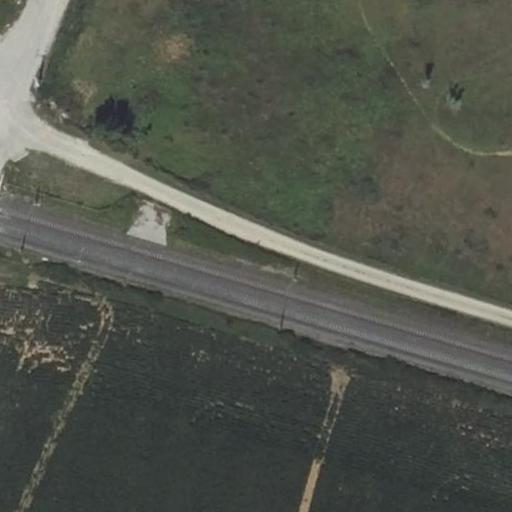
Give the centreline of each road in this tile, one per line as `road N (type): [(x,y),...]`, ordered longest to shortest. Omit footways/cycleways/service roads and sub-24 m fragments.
road 1 (track): [(11,81),(31,119),(269,239),(511,314)]
road 2 (unclassified): [(46,0),(0,122)]
